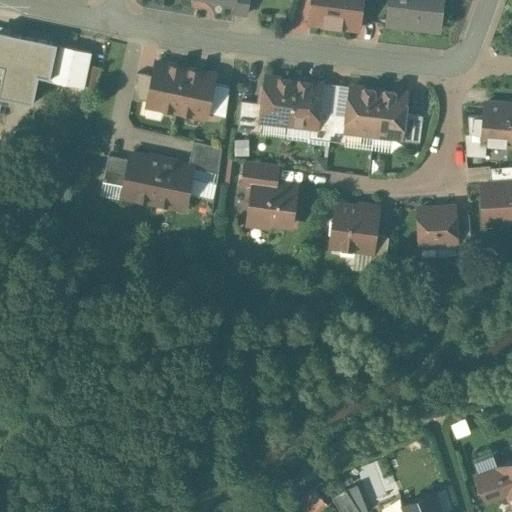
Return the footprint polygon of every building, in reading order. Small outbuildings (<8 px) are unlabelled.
[(234,0),(234,2),(233,11),(247,14),(249,0),(234,0)] [(312,0),(310,22),(358,29),(361,0),(312,0)] [(388,0),(386,24),(410,27),(410,25),(439,28),(439,30),(440,30),(442,0),(388,0)] [(90,52),(55,44),(52,57),(42,55),(38,48),(30,47),(23,51),(19,71),(38,75),(48,77),(47,80),(83,87),(90,52)] [(0,96),(22,101),(26,84),(36,86),(38,75),(19,71),(23,51),(0,46),(0,96)] [(185,68),(155,61),(153,75),(147,101),(146,105),(176,111),(185,68)] [(214,74),(185,68),(176,111),(205,117),(206,113),(212,83),(214,74)] [(153,75),(136,72),(131,97),(147,101),(153,75)] [(279,78),(268,77),(268,76),(266,76),(262,103),(260,120),(261,120),(288,123),(293,80),(290,79),(279,77),(279,78)] [(299,80),(293,80),(288,123),(310,126),(316,126),(318,112),(322,83),(319,82),(319,83),(310,82),(310,81),(299,80)] [(229,86),(212,83),(206,113),(225,117),(229,86)] [(363,88),(352,87),(352,86),(350,86),(346,116),(345,130),(346,130),(373,133),(378,90),(374,90),(374,89),(363,88)] [(394,92),(383,91),(383,90),(378,90),(373,133),(400,137),(401,137),(404,113),(406,93),(404,93),(394,92)] [(262,103),(240,101),(237,129),(260,132),(261,120),(260,120),(262,103)] [(507,103),(485,102),(484,116),(482,139),(486,139),(498,140),(497,144),(511,145),(511,110),(510,110),(511,107),(507,103)] [(318,112),(316,126),(310,126),(308,138),(329,140),(332,114),(318,112)] [(422,116),(404,113),(401,137),(400,137),(399,139),(419,142),(422,116)] [(346,116),(332,114),(329,140),(344,142),(346,130),(345,130),(346,116)] [(484,116),(468,115),(469,134),(465,134),(466,154),(485,156),(486,139),(482,139),(484,116)] [(221,147),(193,140),(189,158),(219,165),(221,147)] [(161,159),(130,152),(123,185),(121,195),(153,202),(161,159)] [(129,159),(108,155),(103,181),(123,185),(129,159)] [(193,165),(161,159),(153,202),(184,208),(193,165)] [(278,164),(245,160),(241,184),(247,185),(247,181),(279,186),(276,181),(278,164)] [(511,166),(489,168),(491,183),(511,181),(511,166)] [(279,186),(247,181),(247,185),(245,199),(250,200),(248,217),(269,220),(269,222),(282,224),(285,221),(286,216),(298,218),(301,196),(295,195),(296,188),(279,186)] [(511,181),(491,183),(486,183),(487,199),(486,199),(483,203),(484,223),(511,220),(511,181)] [(360,206),(336,202),(330,245),(371,251),(374,232),(377,210),(360,208),(360,206)] [(441,207),(418,208),(420,241),(434,240),(434,244),(455,243),(456,243),(454,214),(454,209),(442,209),(441,207)] [(468,213),(454,214),(456,243),(455,243),(456,248),(471,247),(468,213)] [(388,236),(376,235),(374,232),(371,251),(368,269),(384,271),(388,236)] [(467,419),(454,425),(459,436),(473,430),(467,419)] [(498,469),(477,477),(486,500),(507,493),(507,491),(511,489),(511,461),(497,467),(498,469)] [(359,511),(345,489),(332,497),(341,511),(359,511)] [(305,511),(320,511),(331,506),(321,491),(300,503),(305,511)]
